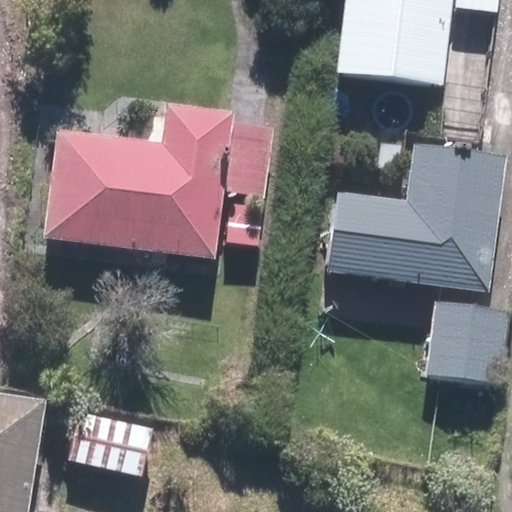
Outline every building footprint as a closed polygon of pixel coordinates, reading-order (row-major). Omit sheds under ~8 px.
[(325,0),(316,85),(429,98),(437,23),(488,29),(491,0),(325,0)] [(195,271),(201,200),(256,204),(261,140),(206,135),(207,127),(140,121),(137,156),(41,148),(32,258),(195,271)] [(385,216),(317,210),(310,289),(482,304),(494,165),(391,156),(385,216)] [(506,315),(419,310),(414,385),(501,391),(506,315)] [(69,511),(70,504),(14,500),(21,409),(0,407),(0,511),(69,511)] [(138,440),(70,425),(59,474),(127,489),(138,440)]
